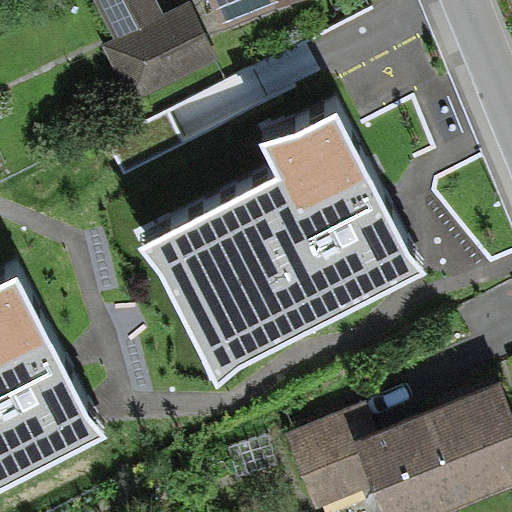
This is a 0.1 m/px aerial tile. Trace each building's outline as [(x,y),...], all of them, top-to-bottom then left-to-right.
[(98,0),(114,31),(163,6),(160,0),(98,0)] [(220,54),(193,0),(184,0),(104,40),(132,97),(220,54)] [(218,0),(225,15),(261,0),(218,0)] [(157,151),(87,197),(175,384),(423,250),(367,139),(329,65),(285,88),(157,151)] [(0,471),(119,409),(77,327),(27,231),(0,244),(0,471)] [(444,511),(441,501),(511,472),(511,391),(502,367),(355,426),(345,402),(286,426),(317,502),(377,478),(390,511),(444,511)]
